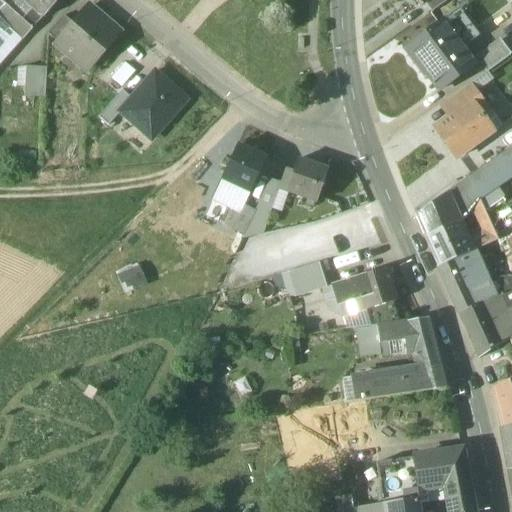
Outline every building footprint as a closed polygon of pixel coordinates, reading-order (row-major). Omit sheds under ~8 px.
[(59,0),(27,0),(24,4),(32,10),(22,21),(32,30),(59,0)] [(451,0),(432,0),(426,4),(432,13),(451,0)] [(0,6),(0,28),(3,25),(13,13),(3,3),(0,6)] [(119,34),(88,8),(74,24),(58,43),(57,44),(87,70),(119,34)] [(458,12),(443,23),(462,49),(477,37),(458,12)] [(13,13),(3,25),(21,42),(32,30),(22,21),(13,13)] [(64,16),(48,34),(58,43),(74,24),(64,16)] [(443,23),(404,52),(423,77),(426,74),(439,92),(474,65),(462,49),(443,23)] [(499,42),(476,58),(487,72),(507,58),(510,56),(499,42)] [(487,72),(486,73),(493,83),(511,68),(511,64),(507,58),(487,72)] [(122,85),(136,71),(127,62),(113,76),(122,85)] [(46,68),(26,67),(24,97),(45,98),(46,68)] [(186,101),(155,73),(131,100),(119,113),(144,136),(157,122),(162,127),(186,101)] [(511,74),(501,82),(510,93),(511,91),(511,74)] [(470,84),(450,98),(459,111),(470,104),(480,98),(470,84)] [(98,118),(107,126),(119,113),(131,100),(122,91),(98,118)] [(450,98),(438,107),(447,120),(459,111),(450,98)] [(447,120),(436,128),(459,160),(491,136),(481,122),(483,120),(481,117),(480,118),(470,104),(459,111),(447,120)] [(265,160),(236,147),(221,180),(250,193),(265,160)] [(511,149),(469,180),(478,201),(511,178),(511,149)] [(327,173),(297,163),(294,173),(285,170),(280,184),(279,183),(276,191),(278,191),(316,205),(327,173)] [(244,235),(242,239),(263,234),(278,191),(276,191),(279,183),(270,179),(255,212),(244,235)] [(469,180),(415,217),(424,237),(467,218),(478,201),(469,180)] [(239,214),(212,202),(205,217),(223,226),(232,230),(239,214)] [(255,212),(243,206),(239,214),(232,230),(244,235),(255,212)] [(232,230),(223,226),(214,245),(235,255),(242,239),(244,235),(232,230)] [(463,228),(426,243),(437,267),(473,252),(467,238),(463,228)] [(491,228),(467,238),(473,252),(475,251),(497,241),(491,228)] [(511,237),(506,242),(495,247),(510,278),(511,282),(511,237)] [(473,252),(437,267),(459,315),(476,306),(465,280),(483,271),(475,251),(473,252)] [(318,265),(290,273),(297,297),(326,288),(318,265)] [(386,269),(332,286),(335,293),(357,286),(370,327),(377,326),(397,323),(392,302),(396,301),(386,269)] [(132,270),(116,277),(123,294),(140,286),(132,270)] [(511,282),(510,278),(484,290),(489,300),(510,290),(511,289),(511,282)] [(499,347),(480,305),(476,306),(459,315),(478,361),(499,347)] [(427,320),(423,321),(422,319),(410,321),(414,343),(416,351),(420,366),(421,368),(439,366),(427,320)] [(397,323),(377,326),(378,337),(379,344),(402,341),(406,354),(416,351),(414,343),(410,321),(397,323)] [(370,327),(356,329),(357,340),(378,337),(377,326),(370,327)] [(420,366),(399,370),(400,380),(403,379),(403,383),(423,380),(424,381),(442,379),(439,366),(421,368),(420,366)] [(423,380),(403,383),(403,379),(400,380),(399,370),(356,378),(359,399),(360,398),(361,402),(445,389),(442,379),(424,381),(423,380)] [(511,382),(491,391),(500,429),(511,425),(511,382)] [(351,406),(297,414),(305,472),(332,468),(327,429),(354,426),(351,406)] [(511,425),(500,429),(508,471),(511,469),(511,425)] [(463,451),(414,459),(419,489),(450,484),(454,511),(463,511),(474,510),(463,451)] [(414,459),(375,465),(382,509),(414,504),(421,503),(419,489),(414,459)] [(375,465),(344,470),(349,499),(336,501),(337,511),(382,511),(382,509),(375,465)]
